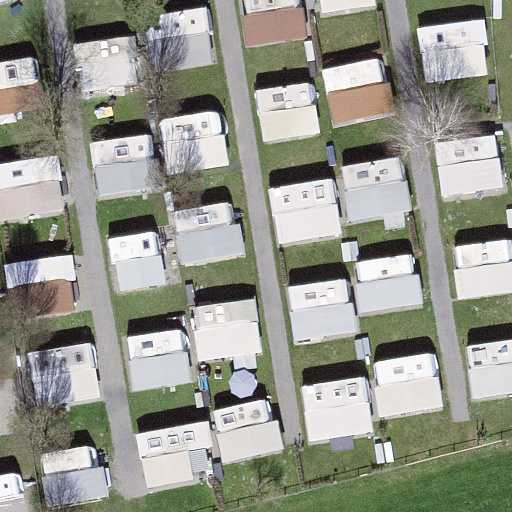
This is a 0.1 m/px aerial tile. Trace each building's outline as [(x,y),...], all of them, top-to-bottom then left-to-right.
[(156,7),(163,61),(219,54),(212,0),(156,7)] [(292,0),(245,0),(252,34),(298,25),(292,0)] [(320,0),(328,44),(384,35),(377,0),(320,0)] [(428,71),(485,68),(482,13),(425,16),(428,71)] [(132,28),(80,33),(84,80),(137,75),(132,28)] [(259,80),(265,126),(314,121),(309,74),(259,80)] [(0,112),(35,110),(32,78),(0,80),(0,112)] [(168,109),(176,164),(230,157),(222,102),(168,109)] [(158,123),(96,130),(103,187),(165,179),(158,123)] [(496,125),(437,135),(446,191),(506,182),(496,125)] [(416,200),(402,144),(340,159),(354,215),(416,200)] [(0,183),(3,211),(65,205),(59,146),(0,152),(0,183)] [(272,176),(278,234),(345,227),(339,169),(272,176)] [(239,195),(177,204),(185,256),(247,247),(239,195)] [(174,219),(114,221),(115,276),(175,274),(174,219)] [(511,231),(457,235),(460,287),(511,284),(511,231)] [(73,246),(16,254),(23,310),(80,302),(73,246)] [(418,247),(356,253),(361,303),(423,297),(418,247)] [(297,333),(357,330),(354,271),(294,274),(297,333)] [(511,288),(459,292),(461,324),(511,321),(511,288)] [(196,294),(199,352),(263,349),(260,291),(196,294)] [(132,324),(135,376),(189,372),(185,321),(132,324)] [(476,392),(511,385),(511,329),(467,337),(476,392)] [(33,340),(40,396),(104,388),(97,332),(33,340)] [(382,407),(446,398),(438,344),(374,353),(382,407)] [(310,432),(374,425),(368,367),(304,374),(310,432)] [(224,454),(284,446),(276,389),(216,397),(224,454)] [(145,474),(216,470),(213,414),(142,418),(145,474)] [(58,498),(105,489),(96,442),(49,451),(58,498)] [(23,511),(24,463),(0,463),(0,511),(23,511)]
